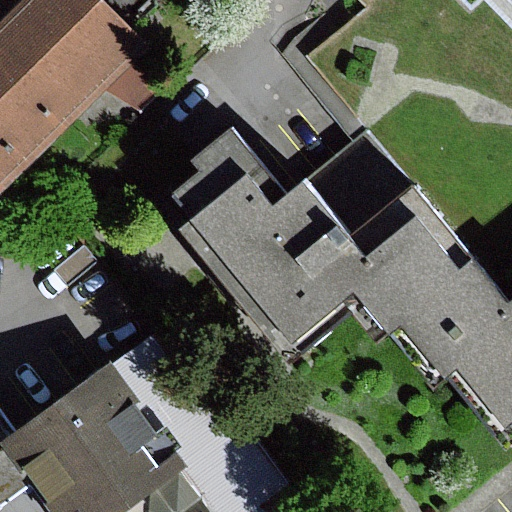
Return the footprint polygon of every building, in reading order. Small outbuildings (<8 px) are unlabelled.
[(0,0),(0,70),(58,128),(150,34),(114,0),(0,0)] [(511,0),(438,0),(464,26),(488,3),(511,27),(511,0)] [(58,128),(0,70),(0,185),(0,186),(58,128)] [(143,70),(120,93),(142,114),(165,90),(143,70)] [(215,195),(198,209),(306,337),(366,286),(443,376),(460,361),(507,416),(511,411),(511,280),(481,244),(470,253),(427,202),(379,243),(290,138),(272,153),(246,121),(191,167),(215,195)] [(229,511),(115,357),(14,432),(45,476),(71,511),(229,511)] [(0,506),(45,476),(14,432),(0,412),(0,506)]
